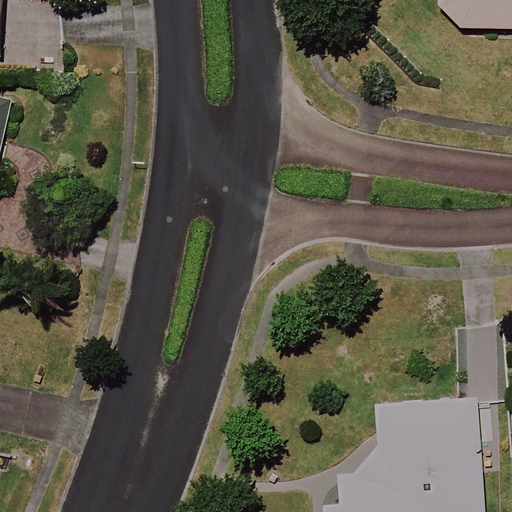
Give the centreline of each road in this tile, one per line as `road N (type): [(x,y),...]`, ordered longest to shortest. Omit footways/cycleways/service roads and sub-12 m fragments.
road 1 (residential): [(250,169),(192,375),(158,412)]
road 2 (residential): [(250,169),(511,206)]
road 3 (residential): [(158,412),(145,360),(177,155)]
road 4 (residential): [(251,0),(250,169)]
road 5 (residential): [(177,155),(171,0)]
